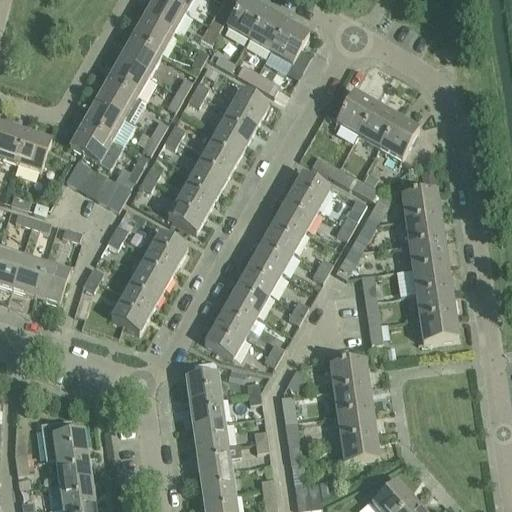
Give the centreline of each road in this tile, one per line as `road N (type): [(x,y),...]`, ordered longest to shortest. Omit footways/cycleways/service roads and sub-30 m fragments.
road 1 (unclassified): [(511,497),(455,121),(429,78),(352,40)]
road 2 (unclassified): [(141,386),(160,369),(352,40)]
road 3 (residential): [(0,99),(60,118),(128,0)]
road 4 (unclassified): [(159,511),(141,386)]
